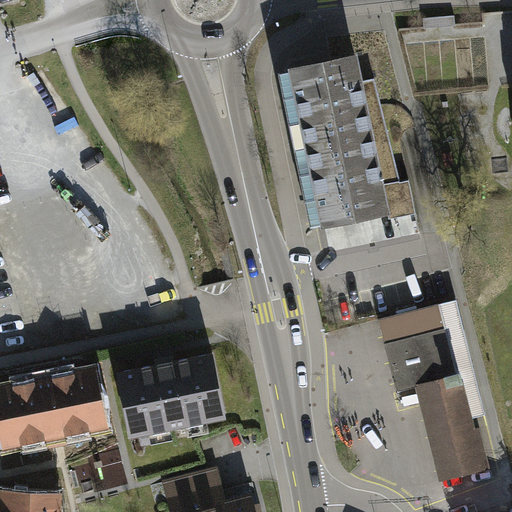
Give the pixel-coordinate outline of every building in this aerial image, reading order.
[(337,222),(388,211),(382,186),(400,182),(375,78),(361,81),(356,56),(323,63),(291,69),(292,70),(280,73),(311,226),(317,225),(323,224),(323,225),(330,223),(337,222)] [(400,182),(382,186),(388,211),(389,218),(416,213),(410,180),(400,182)] [(471,418),(486,414),(457,300),(379,319),(397,390),(418,385),(441,479),(488,468),(478,428),(473,429),(471,418)] [(156,365),(118,372),(131,436),(226,417),(213,353),(174,361),(173,356),(155,359),(156,365)] [(106,423),(95,371),(0,389),(0,422),(4,444),(25,440),(24,435),(48,431),(50,444),(65,441),(62,428),(84,423),(85,428),(106,423)] [(168,480),(175,511),(251,511),(248,499),(223,505),(213,468),(168,480)] [(57,511),(58,494),(4,491),(3,511),(8,511),(7,511),(57,511)]
